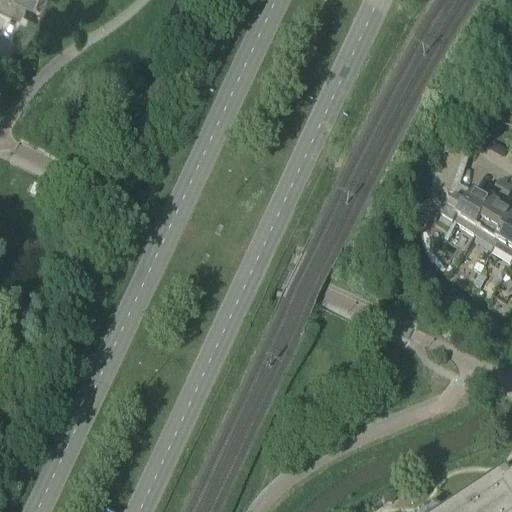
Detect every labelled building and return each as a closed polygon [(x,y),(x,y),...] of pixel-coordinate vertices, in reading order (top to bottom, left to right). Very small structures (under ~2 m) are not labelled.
[(454,229),(474,241),(495,207),(506,188),(499,184),(494,192),(490,190),(483,200),(475,195),(467,208),(456,201),(439,228),(451,235),(454,229)] [(32,188),(28,197),(33,199),(38,190),(32,188)] [(474,241),(494,253),(511,223),(511,217),(504,213),(510,203),(508,202),(511,194),(511,191),(506,188),(495,207),(474,241)] [(511,263),(511,223),(494,253),(511,263)] [(449,511),(511,511),(511,478),(506,483),(502,477),(449,511)]
